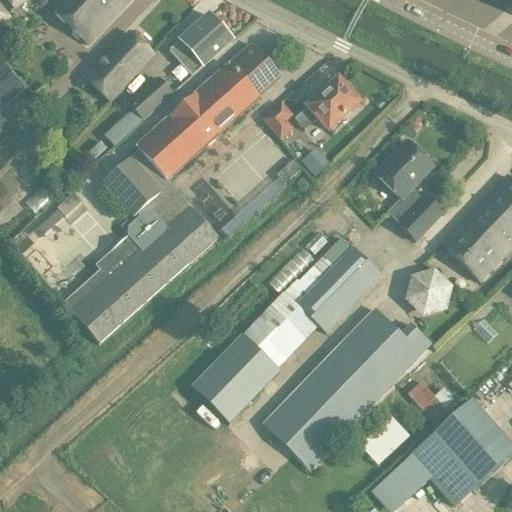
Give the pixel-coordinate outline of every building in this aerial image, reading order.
[(6,0),(14,10),(26,0),(6,0)] [(86,48),(130,0),(58,0),(47,12),(86,48)] [(0,5),(0,26),(11,17),(0,5)] [(194,78),(233,42),(210,17),(171,53),(194,78)] [(109,105),(151,57),(128,36),(85,85),(109,105)] [(128,240),(132,244),(116,258),(120,262),(104,276),(100,272),(62,306),(99,347),(101,345),(100,344),(189,265),(190,266),(217,241),(186,206),(187,206),(166,183),(260,100),(259,99),(281,79),(252,46),(213,82),(211,80),(193,97),(194,98),(172,118),(171,117),(152,134),(153,135),(137,150),(139,153),(109,179),(109,190),(129,214),(140,215),(139,221),(129,231),(128,239),(128,240)] [(159,79),(127,108),(132,112),(103,138),(114,149),(142,124),(173,95),(159,79)] [(328,133),(358,106),(356,104),(358,100),(352,94),(347,94),(338,84),(294,123),(303,133),(317,121),(328,133)] [(292,132),(285,124),(292,118),(281,106),(263,122),(280,142),(292,132)] [(0,148),(14,136),(0,120),(0,148)] [(416,244),(443,215),(426,199),(422,202),(411,192),(432,169),(407,145),(376,178),(400,201),(387,215),(400,227),(399,228),(416,244)] [(319,156),(305,169),(313,178),(328,165),(319,156)] [(294,163),(276,178),(284,187),(301,171),(294,163)] [(479,283),(511,248),(511,182),(508,179),(442,247),(479,283)] [(286,193),(278,184),(225,232),(232,241),(286,193)] [(82,205),(74,195),(57,210),(65,219),(82,205)] [(297,281),(283,295),(296,307),(351,251),(340,240),(323,257),(323,258),(299,283),(297,281)] [(351,251),(296,307),(318,329),(325,335),(381,278),(352,250),(351,251)] [(431,265),(401,299),(429,324),(459,290),(431,265)] [(373,311),(287,401),(262,427),(309,472),(430,346),(409,326),(400,336),(373,311)] [(243,338),(213,368),(244,399),(251,405),(281,374),(278,372),(243,338)] [(435,398),(422,384),(408,397),(436,427),(457,407),(442,392),(435,398)] [(454,511),(511,457),(511,448),(472,403),(408,461),(454,511)] [(390,419),(365,442),(383,461),(408,438),(390,419)]
